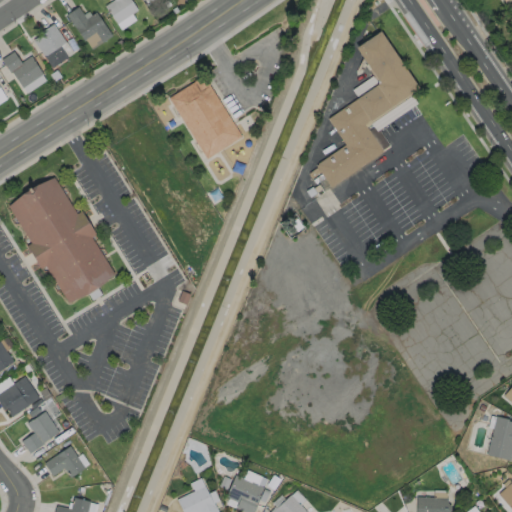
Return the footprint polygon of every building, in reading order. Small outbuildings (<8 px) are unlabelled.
[(108,8),(122,31),(138,22),(134,15),(139,11),(132,0),(115,0),(117,3),(108,8)] [(68,17),(92,52),(114,36),(99,15),(94,19),(90,13),(82,18),(79,9),(68,17)] [(34,41),(53,69),(74,55),(55,27),(34,41)] [(360,49),(384,85),(331,120),(348,146),(317,166),(331,188),(384,153),(368,128),(423,91),(384,33),(360,49)] [(3,61),(25,95),(46,82),(31,59),(22,65),(15,53),(3,61)] [(173,100),(207,160),(244,139),(209,79),(173,100)] [(0,106),(8,101),(0,88),(0,106)] [(10,208),(32,245),(28,248),(42,270),(46,268),(70,304),(92,296),(101,291),(115,276),(92,240),(97,237),(82,212),(78,216),(55,178),(10,208)] [(0,343),(12,362),(0,369),(0,343)] [(27,381),(38,398),(26,405),(27,406),(10,417),(4,409),(3,410),(0,405),(0,391),(12,383),(16,389),(27,381)] [(511,404),(501,395),(511,382),(511,404)] [(42,444),(28,453),(20,441),(32,433),(25,423),(43,411),(57,431),(41,442),(42,444)] [(511,448),(510,448),(507,460),(484,455),(493,416),(506,419),(505,421),(511,422),(511,448)] [(83,467),(69,477),(63,468),(51,476),(42,463),(68,446),(83,467)] [(257,500),(251,511),(243,511),(234,508),(236,503),(223,497),(233,475),(261,488),(256,499),(257,500)] [(511,479),(511,511),(496,494),(503,487),(500,484),(506,479),(509,482),(511,479)] [(202,486),(211,503),(212,503),(216,511),(180,511),(178,507),(174,510),(171,504),(176,502),(175,500),(202,486)] [(288,495),(303,511),(267,511),(273,507),(274,508),(288,495)] [(448,506),(448,511),(413,511),(414,496),(445,497),(445,502),(448,506)] [(87,502),(85,511),(52,511),(54,507),(55,506),(68,509),(71,498),(87,502)]
